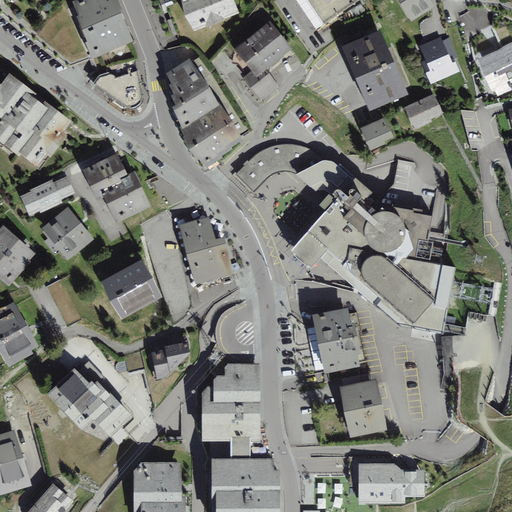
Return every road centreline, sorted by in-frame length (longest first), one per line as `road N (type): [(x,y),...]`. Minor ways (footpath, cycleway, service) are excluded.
road 1 (residential): [(196,181),(242,230),(265,288),(271,412),(282,452)]
road 2 (residential): [(0,34),(124,127)]
road 3 (residential): [(282,452),(423,449)]
road 4 (track): [(511,420),(470,422),(461,415),(458,370),(471,342)]
